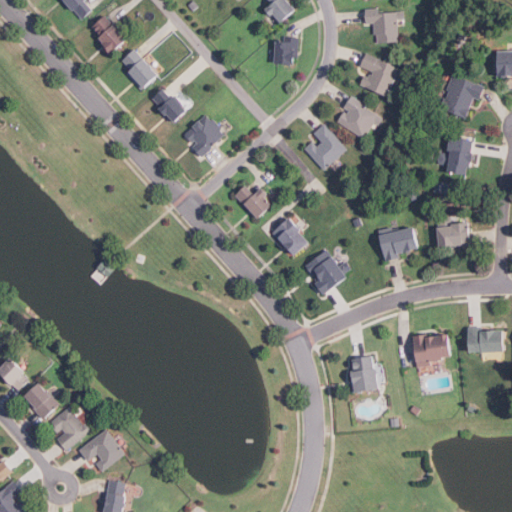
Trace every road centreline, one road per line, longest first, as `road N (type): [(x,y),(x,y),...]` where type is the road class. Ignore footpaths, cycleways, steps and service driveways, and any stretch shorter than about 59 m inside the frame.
road 1 (residential): [(298,511),(315,426),(311,388),(285,319),(0,0)]
road 2 (residential): [(188,204),(311,89),(329,42),(324,0)]
road 3 (residential): [(298,346),(405,297),(511,286)]
